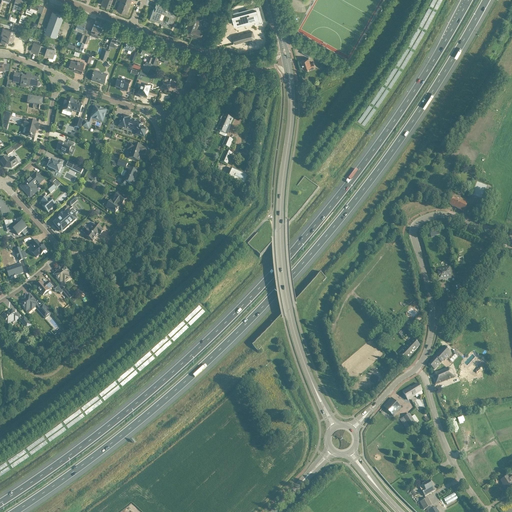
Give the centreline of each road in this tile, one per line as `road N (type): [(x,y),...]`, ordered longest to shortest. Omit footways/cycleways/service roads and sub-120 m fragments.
road 1 (motorway): [(14,511),(117,440),(271,298),(384,161),(485,0)]
road 2 (motorway): [(468,0),(369,155),(265,281),(161,382),(0,503)]
road 3 (secondary): [(315,389),(283,277),(286,60)]
road 4 (unclassified): [(489,511),(460,475),(417,368)]
road 5 (unclassified): [(417,368),(431,325),(412,231),(426,218)]
road 6 (residential): [(74,256),(104,248),(120,232),(160,140)]
